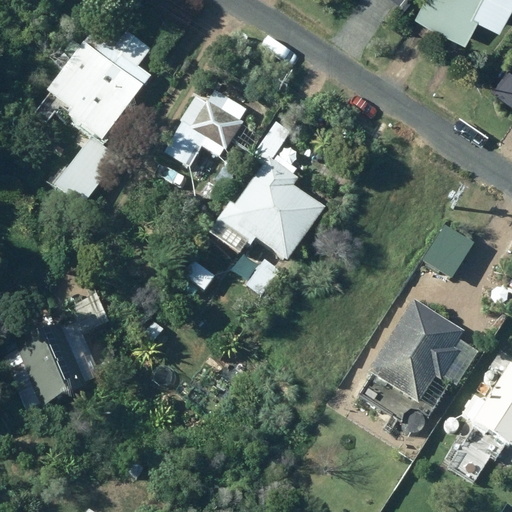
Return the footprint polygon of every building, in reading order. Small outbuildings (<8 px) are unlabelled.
[(500,22),(510,0),(419,0),(414,11),(464,36),(477,11),(500,22)] [(149,76),(90,32),(46,91),(71,110),(66,117),(100,142),(149,76)] [(162,152),(188,167),(201,146),(219,157),(242,120),(206,99),(205,102),(195,96),(179,121),(181,122),(162,152)] [(285,261),(323,206),(293,184),(298,177),(271,158),(290,131),(276,121),(250,158),(260,165),(233,204),(229,201),(214,222),(249,246),(253,240),(285,261)] [(89,137),(53,186),(82,207),(118,158),(89,137)] [(213,275),(192,260),(182,274),(203,290),(213,275)] [(279,276),(262,265),(244,293),(261,304),(279,276)] [(413,299),(367,371),(417,403),(434,376),(440,380),(459,349),(454,345),(462,331),(413,299)] [(154,340),(164,328),(154,320),(144,332),(154,340)] [(98,373),(76,322),(60,329),(58,323),(14,342),(16,347),(1,353),(26,408),(41,402),(42,404),(85,385),(83,380),(98,373)] [(511,446),(511,443),(511,362),(509,360),(483,401),(473,395),(461,413),(511,446)]
